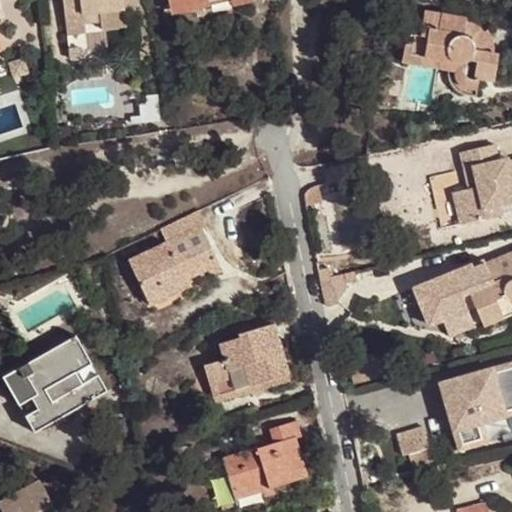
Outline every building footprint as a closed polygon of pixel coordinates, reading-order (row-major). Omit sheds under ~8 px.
[(63,0),(66,22),(85,20),(84,14),(125,9),(124,0),(63,0)] [(231,0),(204,0),(171,7),(172,13),(231,0)] [(125,9),(84,14),(85,20),(66,22),(68,36),(86,34),(85,25),(127,20),(125,9)] [(466,18),(425,9),(419,10),(413,13),(409,18),(406,38),(446,46),(444,61),(457,63),(455,72),(455,76),(457,80),(459,83),(462,86),(466,88),(470,89),(476,89),(478,78),(493,81),(498,55),(492,54),(484,52),(484,50),(484,46),(484,43),(483,40),(483,37),(481,34),(480,31),(473,25),(466,22),(466,18)] [(492,51),(492,42),(492,38),(488,30),(486,26),(480,31),(481,34),(483,37),(483,40),(484,43),(484,46),(484,50),(484,52),(492,54),(492,51)] [(448,70),(455,72),(457,63),(444,61),(446,46),(406,38),(401,61),(448,70)] [(70,59),(78,58),(82,54),(80,47),(68,48),(70,59)] [(469,96),(474,96),(476,89),(470,89),(466,88),(462,86),(459,83),(457,80),(455,76),(455,72),(448,70),(449,77),(450,83),(454,88),(458,92),(463,95),(469,96)] [(511,160),(509,161),(508,157),(498,160),(494,143),(460,151),(465,169),(473,168),(477,187),(469,188),(453,192),(461,224),(486,218),(484,209),(511,202),(511,160)] [(473,168),(465,169),(469,188),(477,187),(473,168)] [(511,211),(511,202),(484,209),(486,218),(511,211)] [(201,229),(207,226),(199,210),(161,229),(167,241),(128,260),(149,304),(188,285),(185,281),(182,273),(215,257),(201,229)] [(511,251),(485,262),(493,282),(481,287),(472,264),(423,284),(432,305),(425,308),(432,324),(467,310),(461,295),(469,292),(483,326),(511,314),(511,251)] [(219,264),(215,257),(182,273),(185,281),(219,264)] [(485,262),(484,259),(472,264),(481,287),(493,282),(485,262)] [(432,305),(423,284),(414,288),(429,325),(432,324),(425,308),(432,305)] [(262,382),(289,374),(273,323),(240,333),(241,337),(219,344),(224,360),(203,366),(209,384),(214,383),(219,401),(254,391),(251,380),(260,377),(262,382)] [(81,411),(84,404),(107,391),(97,374),(95,375),(89,365),(92,363),(75,335),(50,349),(55,358),(27,374),(22,365),(2,376),(16,401),(18,402),(21,403),(26,400),(31,398),(36,408),(32,411),(24,415),(34,432),(61,416),(58,410),(65,406),(74,409),(81,411)] [(50,349),(22,365),(27,374),(55,358),(50,349)] [(511,414),(511,362),(438,383),(457,451),(486,443),(480,423),(511,414)] [(251,380),(254,391),(290,380),(289,374),(262,382),(260,377),(251,380)] [(214,402),(219,401),(214,383),(209,384),(214,402)] [(31,398),(26,400),(32,411),(36,408),(31,398)] [(58,410),(61,416),(74,409),(65,406),(58,410)] [(296,420),(269,429),(273,442),(222,458),(233,493),(267,483),(268,488),(306,476),(295,438),(301,436),(296,420)] [(400,430),(412,464),(433,457),(421,422),(400,430)] [(57,511),(39,479),(0,500),(0,508),(2,511),(57,511)] [(268,488),(267,483),(233,493),(234,498),(268,488)] [(456,510),(456,511),(489,511),(487,502),(456,510)]
